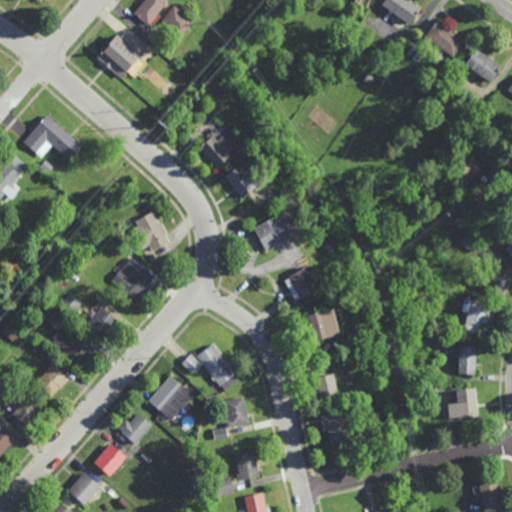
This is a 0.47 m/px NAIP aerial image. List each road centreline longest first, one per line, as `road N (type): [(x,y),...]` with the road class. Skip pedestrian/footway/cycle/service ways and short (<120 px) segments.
road 1 (residential): [(0,27),(190,192),(210,234),(197,287),(2,511)]
road 2 (residential): [(197,287),(246,319),(273,353),(308,511)]
road 3 (residential): [(304,491),(511,444)]
road 4 (residential): [(96,0),(0,110)]
